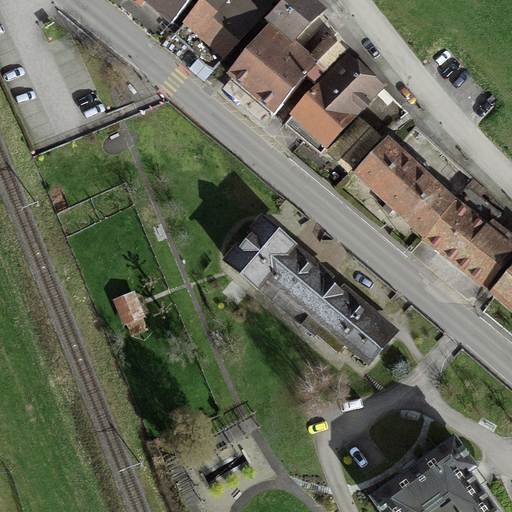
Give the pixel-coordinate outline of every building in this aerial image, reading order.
[(143,0),(169,22),(188,0),(143,0)] [(202,0),(182,24),(225,59),(274,0),(202,0)] [(299,0),(273,30),(294,48),(325,13),(309,0),(299,0)] [(273,30),(234,75),(274,109),(313,65),(294,48),(273,30)] [(347,59),(294,118),(327,148),(353,119),(380,89),(347,59)] [(375,140),(353,119),(327,148),(349,168),(375,140)] [(358,180),(492,298),(511,275),(511,236),(496,222),(489,229),(391,144),(358,180)] [(271,278),(298,247),(268,222),(230,266),(260,292),(271,278)] [(298,247),(271,278),(368,361),(394,330),(298,247)] [(511,275),(492,298),(511,313),(511,275)] [(135,294),(114,302),(123,326),(144,318),(135,294)] [(454,435),(369,497),(379,511),(498,511),(471,473),(478,468),(454,435)]
